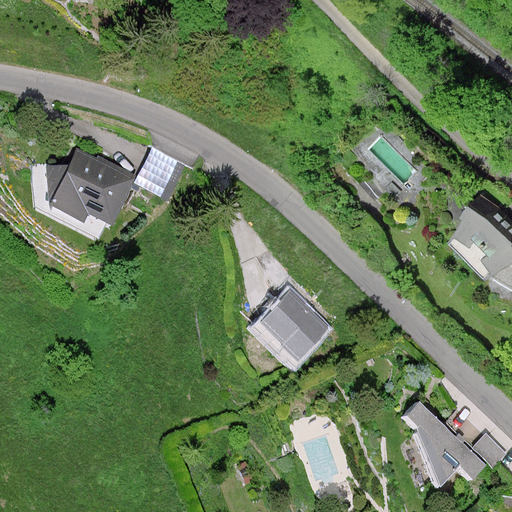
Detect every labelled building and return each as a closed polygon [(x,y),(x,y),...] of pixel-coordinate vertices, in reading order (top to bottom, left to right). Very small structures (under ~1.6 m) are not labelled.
[(154,148),(139,177),(178,197),(193,168),(154,148)] [(85,155),(64,207),(118,228),(139,177),(85,155)] [(461,221),(446,245),(483,282),(511,261),(511,245),(497,224),(467,205),(458,215),(461,221)] [(290,285),(256,318),(276,339),(276,347),(292,363),(330,326),(290,285)] [(411,400),(394,419),(410,434),(430,493),(460,474),(473,487),(509,454),(487,434),(470,450),(411,400)]
